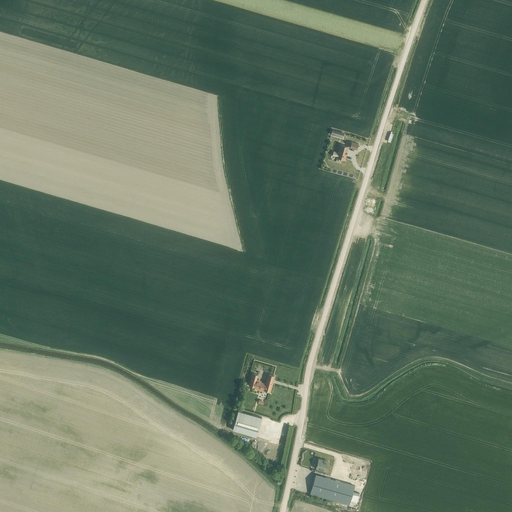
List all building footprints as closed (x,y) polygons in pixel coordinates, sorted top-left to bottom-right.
[(348,146),(348,147),(350,148),(356,150),(358,144),(351,142),(349,141),(348,146)] [(344,160),(348,147),(348,146),(340,144),(338,153),(333,152),(332,155),(336,156),(336,157),(344,160)] [(269,391),(272,380),(274,375),(268,374),(265,384),(256,381),(258,374),(252,373),(251,377),(249,385),(254,387),(259,388),(258,390),(262,391),(263,389),(264,389),(264,390),(269,391)] [(256,437),(262,417),(238,410),(232,430),(256,437)] [(325,473),(329,462),(319,459),(316,468),(317,468),(317,471),(325,473)] [(315,474),(310,493),(349,505),(350,500),(357,502),(359,493),(353,491),(354,485),(315,474)]
